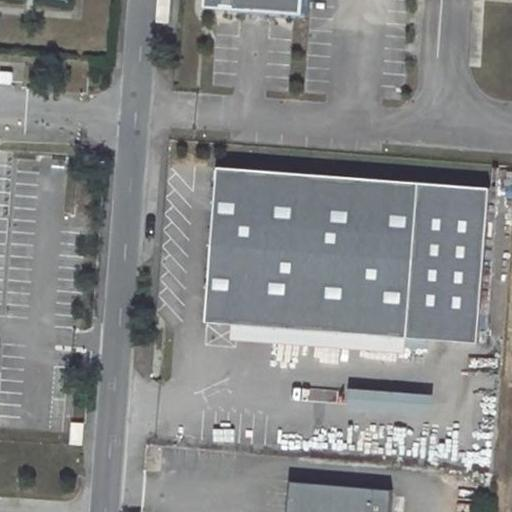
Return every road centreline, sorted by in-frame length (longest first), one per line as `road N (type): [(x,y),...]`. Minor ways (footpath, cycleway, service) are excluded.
road 1 (residential): [(144,0),(104,511)]
road 2 (unknown): [(133,125),(0,112)]
